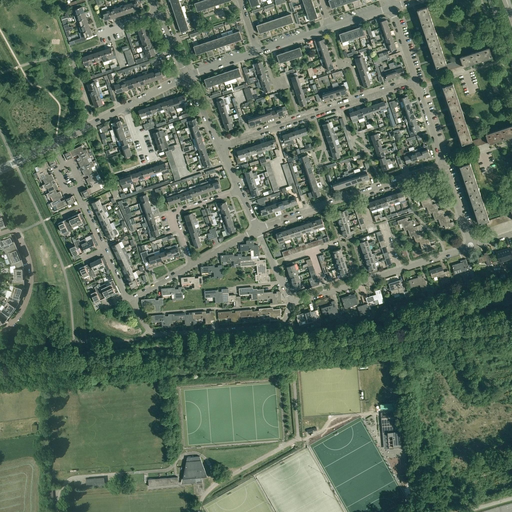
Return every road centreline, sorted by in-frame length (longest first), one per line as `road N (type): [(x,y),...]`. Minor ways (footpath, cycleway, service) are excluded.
road 1 (residential): [(292,303),(270,327),(156,335),(131,299)]
road 2 (residential): [(274,129),(415,82)]
road 3 (residential): [(0,234),(17,233),(30,268),(22,309),(0,333)]
road 4 (residential): [(191,265),(173,214),(239,191)]
